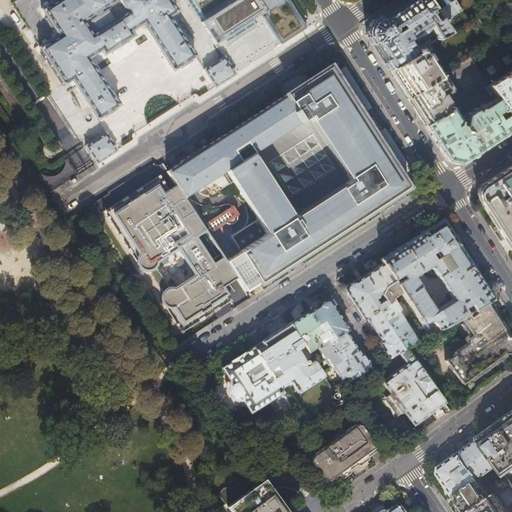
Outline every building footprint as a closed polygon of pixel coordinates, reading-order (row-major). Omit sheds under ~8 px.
[(190,48),(168,16),(177,10),(169,0),(53,0),(40,8),(46,17),(44,18),(51,28),(53,27),(57,34),(39,46),(63,84),(71,79),(92,112),(96,119),(102,115),(103,116),(113,109),(113,108),(119,104),(88,57),(100,49),(103,54),(108,50),(109,51),(117,46),(128,39),(128,38),(133,34),(130,30),(142,23),(172,70),(178,66),(179,67),(190,60),(189,59),(194,55),(190,48)] [(191,0),(204,19),(200,22),(214,44),(223,39),(222,38),(230,32),(231,33),(237,29),(243,25),(243,24),(273,5),(280,1),(280,0),(191,0)] [(432,8),(426,0),(405,0),(404,1),(370,23),(366,35),(389,70),(430,44),(433,42),(430,39),(414,49),(411,45),(410,45),(408,45),(406,41),(408,38),(410,41),(429,28),(437,39),(448,32),(441,22),(439,19),(434,22),(429,14),(431,13),(429,10),(432,8)] [(426,0),(432,8),(439,19),(441,22),(458,12),(451,0),(426,0)] [(430,44),(389,70),(397,83),(407,98),(440,76),(426,54),(428,53),(429,53),(434,50),(430,44)] [(204,70),(215,87),(235,74),(224,57),(204,70)] [(452,69),(454,71),(471,59),(470,57),(452,69)] [(401,176),(380,143),(353,102),(338,79),(330,66),(320,72),(296,88),(248,118),(204,146),(204,145),(202,146),(192,153),(180,160),(179,161),(179,162),(167,171),(183,196),(225,169),(267,233),(224,260),(235,278),(244,291),(252,285),(295,257),(348,223),(391,196),(407,185),(401,176)] [(511,70),(488,86),(495,97),(507,116),(511,112),(511,70)] [(440,76),(407,98),(416,112),(424,126),(451,108),(443,96),(450,92),(451,88),(442,75),(440,76)] [(47,97),(37,103),(63,148),(73,142),(47,97)] [(511,129),(511,122),(507,116),(495,97),(484,104),(483,103),(478,106),(479,107),(476,110),(474,107),(458,118),(451,108),(424,126),(447,161),(459,163),(495,140),(511,129)] [(85,146),(96,164),(116,151),(105,133),(85,146)] [(81,177),(78,166),(71,168),(69,161),(50,166),(55,183),(81,177)] [(511,164),(504,170),(481,185),(480,185),(478,188),(477,191),(476,193),(477,197),(478,199),(508,246),(511,252),(511,164)] [(222,258),(209,267),(192,239),(205,231),(176,186),(159,197),(154,189),(141,197),(140,196),(123,207),(124,208),(111,216),(137,257),(136,259),(135,260),(135,262),(135,264),(135,266),(136,268),(137,270),(139,271),(140,272),(142,272),(144,272),(145,272),(160,295),(160,296),(159,298),(158,299),(158,301),(159,303),(160,305),(161,307),(163,308),(164,309),(166,310),(168,310),(170,309),(171,309),(180,324),(196,314),(197,315),(208,308),(207,307),(223,296),(217,286),(233,275),(222,258)] [(421,233),(421,234),(397,248),(380,259),(383,264),(401,292),(429,335),(460,317),(484,303),(491,298),(472,267),(454,239),(444,223),(443,223),(442,220),(440,222),(439,222),(424,231),(421,233)] [(373,270),(364,276),(377,295),(380,293),(384,300),(381,302),(384,306),(392,300),(391,298),(401,292),(383,264),(373,270)] [(378,297),(377,295),(364,276),(357,280),(354,282),(353,281),(345,287),(345,288),(344,288),(364,319),(366,317),(384,306),(381,302),(377,304),(374,299),(378,297)] [(317,306),(307,312),(321,333),(325,331),(328,335),(324,338),(327,342),(344,331),(347,329),(327,299),(325,300),(318,304),(316,305),(317,306)] [(392,300),(384,306),(366,317),(373,328),(378,336),(404,320),(398,312),(399,311),(399,309),(393,300),(392,300)] [(509,339),(508,338),(507,337),(505,336),(500,327),(484,303),(460,317),(464,323),(462,325),(469,335),(466,337),(465,340),(469,345),(446,361),(462,383),(470,377),(472,380),(481,374),(480,373),(485,370),(490,366),(491,367),(505,357),(504,354),(506,353),(509,352),(510,349),(511,347),(511,344),(510,341),(509,339)] [(298,318),(289,324),(301,342),(305,349),(307,352),(316,346),(317,349),(327,342),(324,338),(320,340),(317,336),(321,333),(307,312),(298,318)] [(404,320),(378,336),(381,341),(380,346),(388,358),(405,348),(417,341),(404,320)] [(300,345),(301,342),(289,324),(278,331),(261,342),(253,347),(253,348),(271,375),(273,379),(279,387),(289,381),(296,393),(322,376),(312,361),(304,366),(303,365),(303,364),(304,363),(307,361),(306,360),(308,357),(308,354),(307,352),(305,349),(303,348),(301,348),(298,349),(298,348),(300,347),(300,345)] [(350,342),(344,331),(327,342),(317,349),(323,358),(325,359),(326,358),(331,366),(356,351),(350,342)] [(266,378),(271,375),(253,348),(244,354),(243,353),(240,355),(240,356),(234,360),(233,360),(230,362),(230,363),(226,365),(221,369),(228,381),(228,385),(228,389),(229,393),(231,396),(236,399),(238,400),(242,401),(250,413),(268,401),(273,398),(286,418),(295,412),(279,387),(273,379),(269,382),(266,378)] [(405,348),(388,358),(376,365),(383,374),(381,376),(384,380),(382,381),(390,393),(389,393),(404,413),(405,413),(412,425),(428,414),(444,402),(405,348)] [(358,356),(356,351),(331,366),(343,384),(371,368),(363,355),(358,356)] [(511,412),(500,422),(477,438),(497,465),(504,475),(511,468),(511,412)] [(357,424),(311,458),(310,461),(327,483),(330,484),(334,480),(338,478),(339,474),(347,468),(349,469),(356,464),(356,461),(365,455),(368,456),(372,453),(376,449),(377,446),(360,425),(357,424)] [(497,465),(477,438),(468,445),(457,452),(477,479),(497,465)] [(472,482),(477,479),(457,452),(448,459),(438,466),(437,473),(444,483),(452,496),(472,482)] [(226,507),(230,511),(284,511),(262,481),(226,507)] [(472,482),(452,496),(458,504),(462,511),(465,511),(487,498),(483,493),(481,494),(472,482)] [(487,498),(465,511),(505,511),(493,493),(487,498)]
